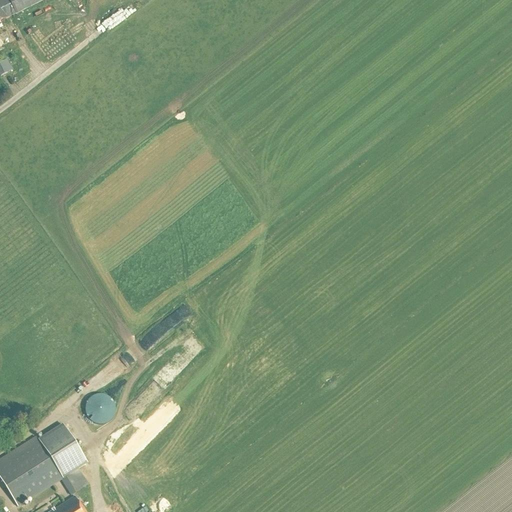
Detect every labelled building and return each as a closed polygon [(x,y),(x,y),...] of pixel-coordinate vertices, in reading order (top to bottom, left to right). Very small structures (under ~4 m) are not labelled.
[(0,21),(43,0),(0,0),(0,51),(2,50),(0,45),(0,27),(1,27),(0,25),(0,21)] [(106,33),(140,10),(136,5),(134,6),(129,0),(122,0),(121,1),(125,8),(100,25),(106,33)] [(167,324),(156,330),(161,338),(172,331),(167,324)] [(89,401),(86,406),(85,412),(87,418),(91,423),(97,425),(103,425),(109,423),(113,418),(115,412),(114,406),(111,401),(106,397),(100,396),(94,397),(89,401)] [(38,441),(39,442),(0,466),(0,477),(18,506),(60,480),(67,491),(82,481),(77,475),(71,478),(69,475),(87,464),(62,425),(38,441)] [(82,511),(74,498),(52,511),(82,511)]
